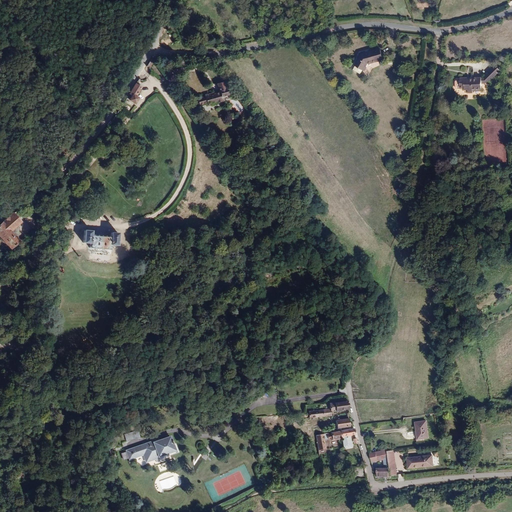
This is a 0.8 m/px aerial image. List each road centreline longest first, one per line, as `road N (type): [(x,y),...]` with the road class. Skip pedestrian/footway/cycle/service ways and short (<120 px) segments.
road 1 (track): [(348,389),(355,358),(386,342),(403,233),(421,184),(441,31)]
road 2 (residential): [(511,12),(441,31),(357,24),(224,52),(150,48)]
road 3 (residential): [(0,223),(83,151),(150,48)]
